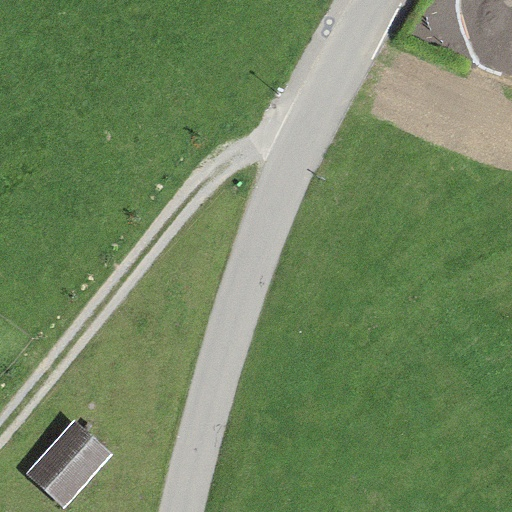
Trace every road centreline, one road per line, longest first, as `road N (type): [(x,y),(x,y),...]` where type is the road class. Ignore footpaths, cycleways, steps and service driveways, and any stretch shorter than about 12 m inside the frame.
road 1 (unclassified): [(379,0),(302,138),(213,390),(182,511)]
road 2 (track): [(302,138),(267,135),(234,154),(0,429)]
